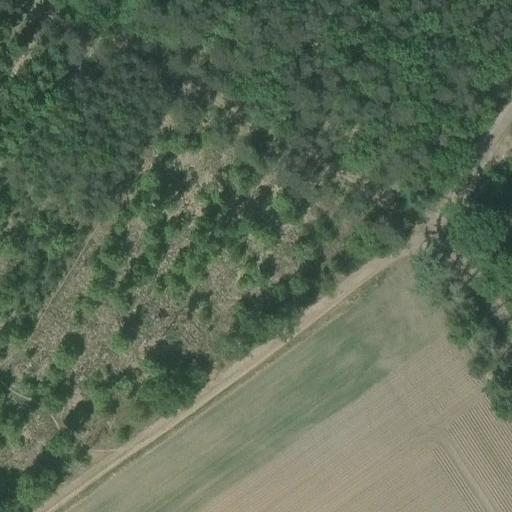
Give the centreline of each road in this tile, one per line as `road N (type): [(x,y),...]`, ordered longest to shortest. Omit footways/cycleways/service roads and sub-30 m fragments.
road 1 (track): [(423,225),(48,0)]
road 2 (unclassified): [(34,511),(383,259)]
road 3 (track): [(423,225),(511,89)]
road 4 (track): [(511,327),(423,225)]
road 5 (track): [(101,461),(0,383)]
